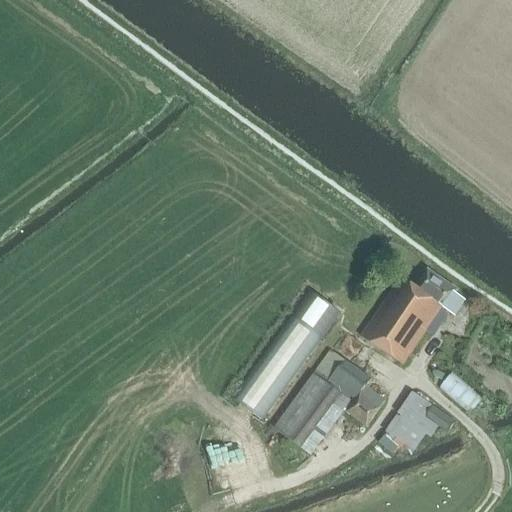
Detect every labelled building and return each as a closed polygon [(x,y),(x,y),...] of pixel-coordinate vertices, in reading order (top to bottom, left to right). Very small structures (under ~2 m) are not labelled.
[(454,294),(456,292),(427,271),(415,289),(401,279),(361,339),(402,367),(434,318),(440,322),(446,313),(454,319),(465,302),(454,294)] [(340,314),(309,291),(230,398),(261,421),(321,339),(340,314)] [(300,449),(341,395),(327,385),(333,377),(360,395),(346,414),(366,428),(384,403),(364,389),(370,380),(330,352),(273,429),(300,449)] [(469,415),(483,399),(453,373),(439,389),(469,415)] [(447,432),(454,423),(431,406),(424,416),(447,432)] [(198,432),(216,475),(242,464),(224,421),(198,432)] [(299,466),(307,455),(289,442),(281,452),(299,466)]
